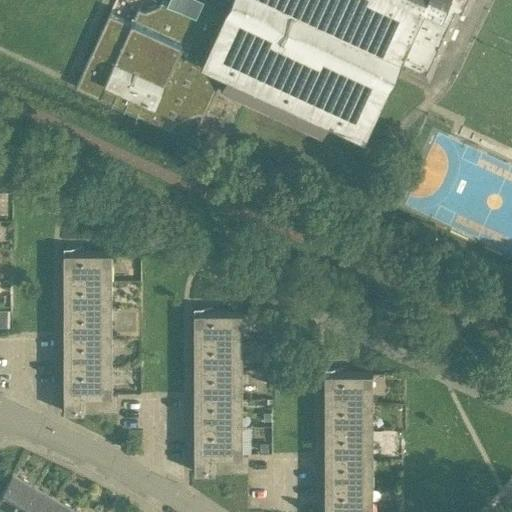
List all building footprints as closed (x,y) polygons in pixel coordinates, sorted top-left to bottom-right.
[(75,85),(98,95),(170,128),(173,121),(198,112),(203,114),(218,82),(223,84),(221,88),(321,134),(328,118),(364,134),(396,64),(428,79),(460,9),(466,12),(471,0),(172,0),(172,3),(165,0),(159,0),(158,4),(144,9),(138,6),(131,22),(109,12),(75,85)] [(61,277),(61,282),(112,282),(112,249),(70,249),(70,247),(61,247),(61,259),(70,259),(70,277),(61,277)] [(61,305),(61,310),(112,310),(112,282),(61,282),(61,287),(70,287),(70,305),(61,305)] [(191,336),(191,341),(243,342),(243,311),(201,311),(201,308),(191,308),(191,318),(200,318),(200,336),(191,336)] [(61,334),(61,339),(112,339),(112,310),(61,310),(61,315),(70,315),(70,334),(61,334)] [(61,362),(61,367),(112,367),(112,339),(61,339),(61,344),(69,344),(69,362),(61,362)] [(191,364),(191,369),(242,370),(243,342),(191,341),(191,346),(201,347),(200,364),(191,364)] [(112,392),(112,367),(61,367),(61,372),(70,372),(70,393),(64,393),(64,410),(118,410),(118,392),(112,392)] [(191,393),(191,398),(242,399),(242,370),(191,369),(191,375),(201,375),(200,393),(191,393)] [(321,397),(321,402),(373,403),(373,372),(331,371),(331,369),(321,369),(321,379),(330,379),(330,397),(321,397)] [(191,421),(191,426),(242,427),(242,399),(191,398),(191,403),(200,403),(200,421),(191,421)] [(321,425),(321,430),(373,431),(373,403),(321,402),(321,407),(331,407),(331,425),(321,425)] [(242,453),(242,427),(191,426),(191,432),(200,432),(200,452),(194,452),(194,470),(248,471),(248,453),(242,453)] [(321,454),(321,459),(372,460),(373,431),(321,430),(321,436),(331,436),(331,454),(321,454)] [(321,482),(321,487),(372,487),(372,460),(321,459),(321,464),(331,464),(330,482),(321,482)] [(0,501),(17,511),(18,511),(34,485),(13,472),(0,493),(0,501)] [(47,511),(56,497),(34,485),(18,511),(47,511)] [(371,511),(372,487),(321,487),(321,492),(330,492),(330,511),(371,511)] [(56,497),(47,511),(75,511),(77,510),(56,497)]
